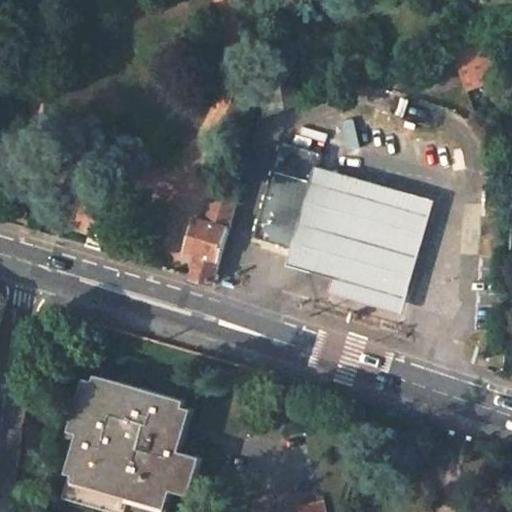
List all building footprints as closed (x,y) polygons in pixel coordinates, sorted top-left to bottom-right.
[(488,39),(454,51),(468,90),(501,77),(488,39)] [(298,74),(296,60),(277,63),(281,85),(283,97),(293,95),(290,75),(298,74)] [(283,97),(281,85),(260,93),(263,119),(285,112),(283,97)] [(404,315),(437,201),(322,166),(318,180),(298,246),(293,263),(334,276),(329,291),(404,315)] [(318,180),(275,167),(255,234),(298,246),(318,180)] [(240,189),(218,184),(208,221),(198,218),(189,249),(198,252),(191,275),(213,282),(240,189)] [(63,498),(109,511),(166,511),(173,492),(190,497),(202,458),(173,449),(187,400),(99,375),(63,498)] [(328,511),(326,499),(299,506),(300,511),(328,511)]
